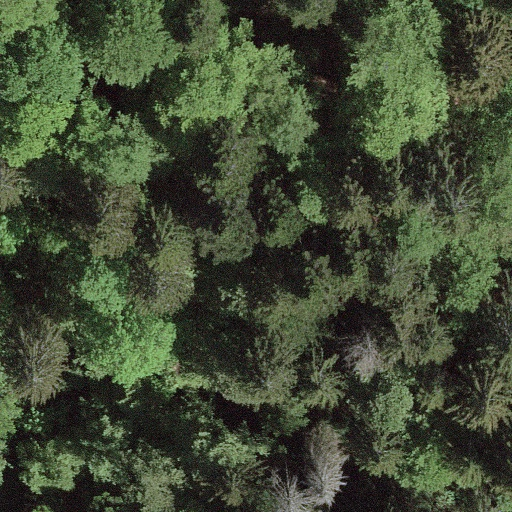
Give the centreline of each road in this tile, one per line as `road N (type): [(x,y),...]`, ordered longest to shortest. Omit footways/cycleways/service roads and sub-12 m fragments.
road 1 (track): [(508,511),(342,383),(207,360),(50,347),(0,315)]
road 2 (track): [(312,0),(354,32),(511,96)]
